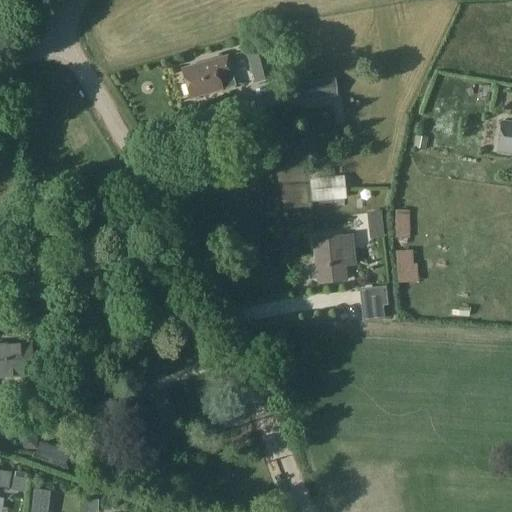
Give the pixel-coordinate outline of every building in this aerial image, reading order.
[(273,79),(264,43),(244,48),(253,84),(273,79)] [(225,58),(181,69),(188,98),(220,90),(219,88),(231,85),(228,75),(230,75),(225,58)] [(333,79),(294,83),(296,101),(335,97),(333,79)] [(511,124),(507,124),(503,152),(511,152),(511,124)] [(356,128),(357,139),(375,137),(374,126),(356,128)] [(423,150),(425,139),(414,137),(412,148),(423,150)] [(231,147),(231,158),(246,159),(246,148),(231,147)] [(511,156),(499,154),(497,168),(511,170),(511,156)] [(345,199),(342,176),(308,180),(311,203),(345,199)] [(0,228),(0,239),(6,242),(10,233),(0,228)] [(318,283),(344,280),(339,236),(313,239),(318,283)] [(387,286),(361,289),(363,307),(389,305),(387,286)] [(59,314),(88,313),(87,296),(58,297),(59,314)] [(52,303),(39,304),(39,317),(53,316),(52,303)] [(318,307),(308,310),(312,325),(322,323),(318,307)] [(459,308),(458,318),(468,318),(469,309),(459,308)] [(266,333),(276,329),(270,315),(260,319),(266,333)] [(99,328),(100,343),(121,342),(120,327),(99,328)] [(31,376),(30,376),(28,344),(0,345),(0,377),(18,377),(19,387),(32,386),(31,376)] [(120,407),(132,436),(174,419),(162,390),(120,407)] [(101,462),(103,426),(88,425),(86,461),(101,462)] [(32,434),(19,446),(24,450),(36,451),(36,438),(32,434)] [(10,474),(0,472),(0,488),(7,490),(10,474)] [(29,511),(45,511),(47,492),(32,491),(29,511)]
